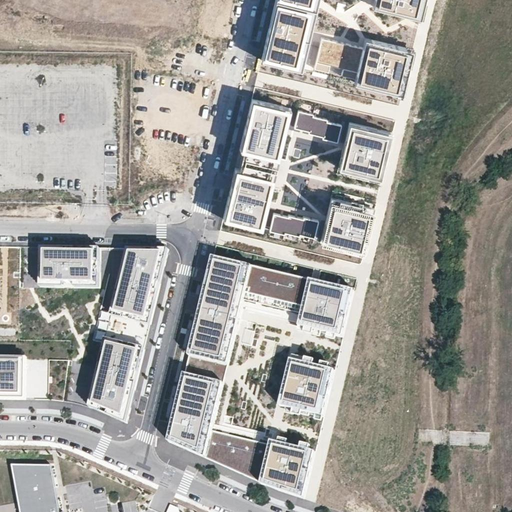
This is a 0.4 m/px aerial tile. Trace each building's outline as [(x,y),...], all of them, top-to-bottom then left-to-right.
[(228,0),(187,0),(184,12),(141,6),(134,48),(216,59),(228,0)] [(307,44),(317,0),(276,0),(263,59),(313,71),(316,61),(319,47),(307,44)] [(381,0),(379,8),(414,16),(416,7),(423,8),(424,0),(381,0)] [(416,7),(414,16),(420,17),(423,8),(416,7)] [(363,46),(321,37),(319,47),(316,61),(357,70),(356,73),(363,75),(361,83),(396,92),(398,83),(404,84),(411,58),(404,56),(406,47),(371,39),(369,48),(363,46)] [(369,48),(371,39),(365,37),(363,46),(369,48)] [(404,56),(411,58),(413,49),(406,47),(404,56)] [(161,76),(162,61),(136,60),(136,75),(161,76)] [(196,79),(196,64),(178,63),(177,78),(196,79)] [(363,75),(356,73),(354,82),(361,83),(363,75)] [(398,83),(396,92),(402,93),(404,84),(398,83)] [(290,108),(252,99),(244,130),(248,131),(244,150),(239,168),(234,188),(231,187),(223,218),(262,228),(267,207),(263,206),(271,176),(275,157),(282,127),(286,127),(290,108)] [(313,113),(298,110),(294,127),(309,130),(308,132),(323,135),(322,137),(337,141),(341,124),(327,120),(327,119),(313,115),(313,113)] [(114,129),(114,114),(84,114),(84,129),(114,129)] [(349,122),(343,146),(347,147),(352,126),(386,134),(376,173),(339,165),(338,171),(381,181),(393,132),(349,122)] [(347,147),(343,146),(339,165),(376,173),(386,134),(352,126),(347,147)] [(279,158),(286,127),(282,127),(275,157),(279,158)] [(248,131),(244,130),(240,149),(244,150),(248,131)] [(235,167),(231,187),(234,188),(239,168),(235,167)] [(263,206),(267,207),(274,177),(271,176),(263,206)] [(332,193),(331,199),(368,208),(359,247),(325,239),(330,218),(326,217),(320,242),(364,252),(376,204),(332,193)] [(368,208),(331,199),(326,217),(330,218),(325,239),(359,247),(368,208)] [(315,237),(319,219),(304,216),(303,218),(289,214),(288,216),(274,213),(270,230),(285,233),(285,232),(300,235),(300,233),(315,237)] [(96,249),(36,248),(36,288),(96,289),(96,249)] [(128,424),(169,250),(128,249),(91,408),(128,424)] [(241,298),(299,313),(297,324),(340,334),(351,287),(308,277),(307,278),(250,264),(211,254),(185,355),(188,356),(184,372),(182,372),(166,439),(204,458),(257,482),(301,494),(313,450),(268,438),(267,445),(211,431),(222,382),(226,365),(224,365),(241,298)] [(332,368),(288,357),(277,403),(321,414),(332,368)] [(27,360),(0,359),(0,399),(26,400),(27,360)] [(60,511),(52,465),(13,465),(21,511),(60,511)]
